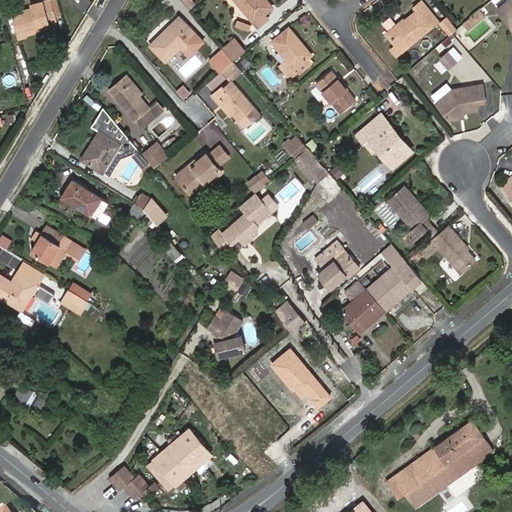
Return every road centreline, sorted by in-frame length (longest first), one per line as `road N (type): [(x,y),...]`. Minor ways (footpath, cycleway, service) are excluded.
road 1 (primary): [(511,291),(258,505)]
road 2 (residential): [(0,194),(120,0)]
